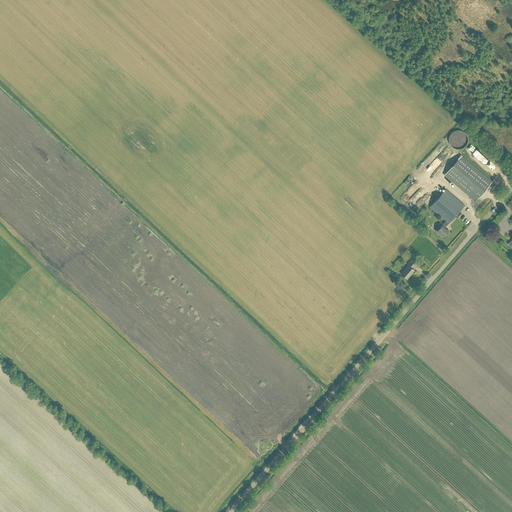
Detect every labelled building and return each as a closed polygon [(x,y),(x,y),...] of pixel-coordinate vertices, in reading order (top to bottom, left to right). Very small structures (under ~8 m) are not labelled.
[(416,168),(433,150),(430,147),(412,165),(416,168)] [(422,168),(424,170),(435,159),(432,157),(436,153),(434,151),(417,168),(420,170),(422,168)] [(475,200),(491,181),(461,155),(445,174),(475,200)] [(435,231),(442,237),(443,236),(444,236),(448,231),(445,228),(464,205),(445,189),(430,207),(445,220),(435,231)] [(436,240),(439,237),(432,231),(429,234),(436,240)] [(407,279),(415,270),(413,268),(417,262),(412,258),(408,263),(409,265),(401,274),(407,279)]
